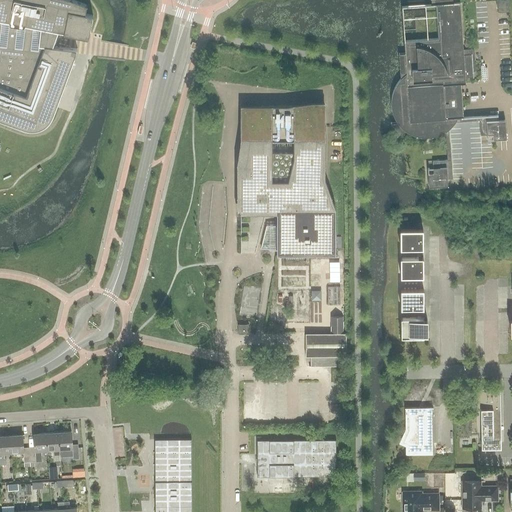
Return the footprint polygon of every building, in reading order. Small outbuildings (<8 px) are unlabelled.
[(0,0),(0,20),(57,31),(64,33),(64,34),(89,39),(93,15),(85,14),(87,5),(79,2),(73,0),(0,0)] [(461,84),(466,84),(466,78),(474,78),(472,53),(464,54),(460,3),(454,3),(453,0),(430,0),(432,9),(437,9),(439,39),(405,41),(405,53),(400,54),(402,82),(400,85),(398,89),(396,92),(394,96),(393,99),(393,103),(393,107),(393,111),(394,115),(388,115),(390,119),(391,123),(394,127),(397,131),(400,134),(403,136),(407,132),(409,133),(411,134),(415,136),(418,137),(422,138),(425,138),(429,138),(433,138),(436,137),(439,136),(443,134),(446,132),(448,160),(433,161),(433,168),(428,168),(429,187),(448,186),(448,179),(453,179),(452,161),(450,129),(451,128),(453,127),(454,125),(455,123),(456,122),(480,120),(481,135),(487,135),(488,140),(507,139),(505,120),(499,120),(498,115),(464,117),(463,114),(461,84)] [(60,97),(78,49),(52,46),(57,31),(0,20),(0,119),(24,129),(27,130),(28,130),(30,130),(32,130),(33,130),(34,130),(36,130),(39,129),(41,128),(43,127),(44,126),(45,126),(47,125),(47,124),(49,123),(49,122),(50,121),(51,120),(52,118),(53,116),(53,115),(60,97)] [(325,177),(325,129),(325,102),(313,102),(286,106),(261,106),(241,106),(241,126),(241,140),(237,163),(237,213),(277,213),(277,225),(267,225),(261,249),(277,249),(277,254),(336,255),(336,208),(325,177)] [(400,230),(401,249),(423,249),(423,229),(400,230)] [(424,277),(423,258),(401,258),(401,277),(424,277)] [(328,306),(340,306),(340,287),(328,287),(328,306)] [(424,308),(424,289),(401,289),(401,309),(424,308)] [(343,332),(343,316),(331,316),(331,332),(343,332)] [(428,334),(427,319),(424,319),(424,317),(401,318),(401,337),(424,337),(424,334),(428,334)] [(249,324),(238,324),(238,334),(249,334),(249,324)] [(346,359),(346,333),(306,333),(306,356),(339,356),(339,359),(346,359)] [(501,448),(500,390),(481,390),(482,449),(501,448)] [(433,454),(434,454),(433,407),(423,407),(420,406),(423,399),(419,407),(405,407),(405,408),(408,408),(409,429),(403,442),(409,444),(409,451),(433,451),(433,454)] [(60,449),(60,456),(73,456),(73,459),(79,459),(78,444),(73,444),(72,431),(59,432),(60,449)] [(60,449),(59,432),(47,433),(48,450),(54,450),(55,461),(61,460),(60,456),(60,449)] [(48,450),(47,433),(34,434),(35,447),(29,447),(30,462),(34,462),(42,461),(41,450),(48,450)] [(30,462),(29,447),(24,448),(23,434),(10,435),(11,452),(24,452),(24,462),(30,462)] [(11,452),(10,435),(0,435),(0,464),(5,464),(5,453),(11,452)] [(155,436),(155,511),(192,511),(192,435),(155,436)] [(319,440),(257,440),(258,465),(258,477),(336,477),(336,440),(319,440)] [(58,465),(50,466),(50,478),(58,477),(58,465)] [(85,476),(84,467),(72,468),(73,477),(85,476)] [(488,471),(488,480),(501,480),(500,471),(488,471)] [(463,499),(462,499),(462,507),(464,507),(464,508),(480,508),(480,500),(498,500),(498,486),(480,486),(480,481),(463,481),(463,499)] [(438,509),(438,494),(421,495),(421,492),(404,492),(404,502),(403,502),(403,510),(404,510),(404,511),(422,511),(425,509),(438,509)] [(69,501),(64,502),(64,509),(64,511),(77,511),(77,508),(70,508),(69,501)] [(39,511),(40,510),(39,510),(38,502),(34,502),(34,511),(27,511),(39,511)]
